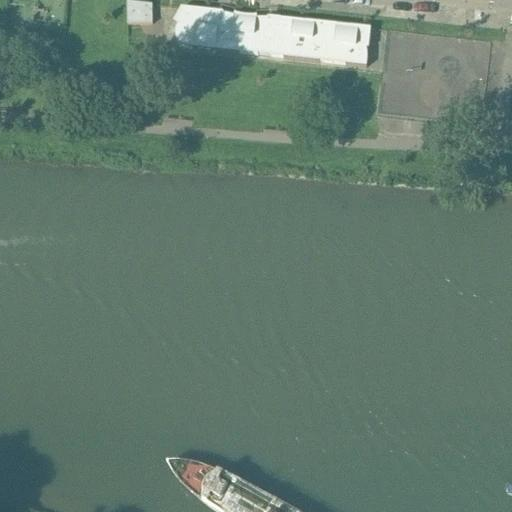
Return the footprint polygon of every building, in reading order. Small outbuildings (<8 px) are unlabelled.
[(152,6),(133,4),(127,4),(127,26),(152,26),(152,6)] [(231,54),(233,36),(233,29),(232,29),(234,19),(233,18),(234,15),(235,16),(236,12),(221,8),(220,14),(181,10),(174,23),(160,49),(194,53),(194,50),(231,54)] [(368,51),(371,31),(271,20),(272,14),(256,15),(256,18),(255,18),(252,18),(245,18),(241,17),(237,17),(235,16),(234,15),(233,18),(234,19),(232,29),(233,29),(233,36),(254,39),(253,41),(272,44),(270,59),(366,69),(367,61),(368,61),(366,50),(368,51)] [(231,54),(270,59),(272,44),(253,41),(254,39),(233,36),(231,54)] [(213,511),(292,511),(217,470),(208,466),(201,464),(193,462),(185,461),(177,461),(170,460),(167,460),(167,463),(172,471),(179,480),(189,491),(204,505),(213,511)]
